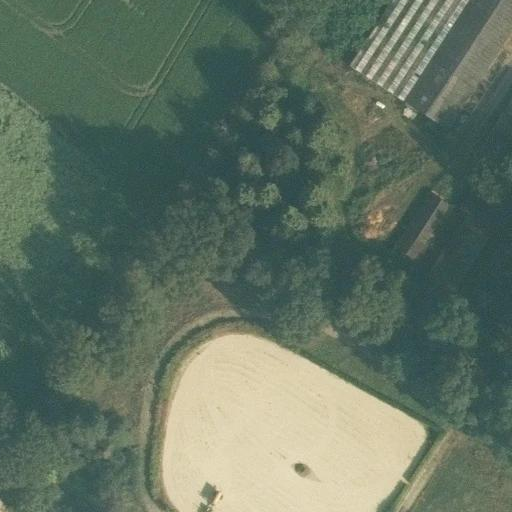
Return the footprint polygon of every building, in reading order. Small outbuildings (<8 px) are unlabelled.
[(446,131),(502,45),(511,29),(511,0),(396,0),(352,69),(446,131)] [(511,102),(481,151),(511,171),(511,102)] [(409,300),(496,359),(502,351),(425,299),(505,181),(487,169),(460,209),(467,214),(409,300)] [(394,247),(413,260),(449,205),(430,192),(394,247)] [(473,281),(484,288),(502,261),(510,266),(511,264),(511,247),(501,240),(473,281)]
